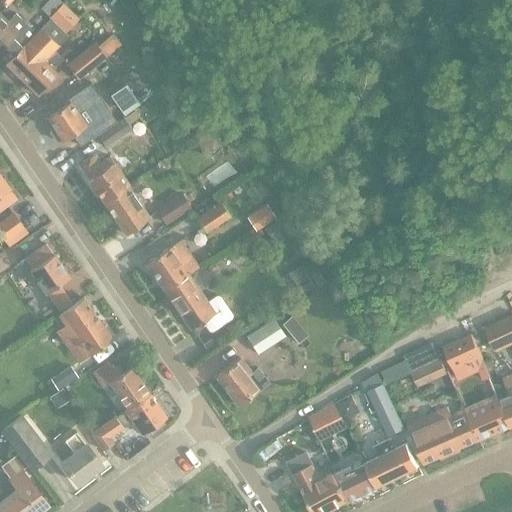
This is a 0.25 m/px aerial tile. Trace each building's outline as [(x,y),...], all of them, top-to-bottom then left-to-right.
[(0,55),(6,62),(35,31),(15,12),(7,20),(0,13),(0,55)] [(6,62),(5,62),(29,85),(38,94),(58,74),(43,60),(68,35),(50,18),(36,32),(35,31),(6,62)] [(67,64),(78,79),(106,56),(105,55),(120,44),(112,33),(97,45),(95,42),(67,64)] [(70,101),(46,117),(53,127),(50,128),(49,132),(55,140),(59,141),(61,139),(62,141),(73,134),(81,145),(116,121),(90,83),(68,98),(70,101)] [(125,83),(111,92),(125,112),(139,103),(132,94),(125,83)] [(123,117),(123,118),(98,136),(105,146),(131,128),(128,124),(140,117),(135,109),(123,117)] [(204,125),(194,134),(203,144),(213,134),(204,125)] [(78,164),(105,203),(126,189),(124,187),(126,186),(107,157),(98,163),(93,154),(78,164)] [(0,209),(16,198),(0,175),(0,209)] [(126,189),(105,203),(126,234),(149,217),(147,214),(140,205),(138,207),(126,189)] [(181,192),(156,209),(166,223),(190,206),(181,192)] [(196,218),(205,232),(229,215),(220,201),(196,218)] [(266,203),(252,213),(261,226),(275,216),(266,203)] [(0,220),(0,233),(5,241),(23,228),(12,213),(0,220)] [(263,228),(274,244),(283,239),(272,222),(263,228)] [(145,262),(164,290),(188,274),(199,267),(193,259),(179,239),(145,262)] [(31,269),(30,269),(46,293),(69,277),(54,254),(53,254),(46,244),(23,258),(31,269)] [(315,264),(306,269),(315,285),(325,280),(315,264)] [(188,274),(164,290),(191,329),(202,321),(208,331),(212,332),(232,318),(233,314),(220,296),(216,295),(207,301),(188,274)] [(309,275),(297,282),(303,291),(314,284),(309,275)] [(55,331),(78,362),(87,356),(112,339),(90,307),(85,300),(83,297),(58,314),(65,324),(55,331)] [(511,312),(483,325),(494,350),(511,341),(511,312)] [(282,323),(298,342),(306,335),(289,316),(282,323)] [(246,336),(257,353),(285,335),(273,318),(246,336)] [(445,344),(442,346),(452,368),(481,355),(479,350),(471,333),(445,344)] [(216,376),(239,406),(259,389),(269,381),(258,368),(252,372),(240,357),(217,375),(216,376)] [(445,372),(440,359),(431,363),(411,372),(405,359),(382,370),(388,383),(411,373),(416,385),(445,372)] [(109,381),(127,407),(148,392),(131,366),(120,373),(115,366),(113,367),(108,361),(92,372),(102,385),(109,381)] [(49,379),(55,390),(76,376),(69,365),(49,379)] [(379,372),(363,381),(367,390),(389,435),(403,428),(382,383),(384,382),(379,372)] [(509,394),(499,397),(511,424),(511,373),(502,377),(509,394)] [(49,396),(57,407),(70,398),(62,387),(49,396)] [(148,392),(127,407),(124,408),(125,409),(91,432),(103,450),(113,443),(109,436),(132,420),(141,433),(165,417),(148,392)] [(352,396),(339,402),(346,416),(355,412),(357,405),(352,396)] [(479,401),(461,409),(475,440),(510,425),(511,424),(499,397),(498,397),(481,405),(479,401)] [(308,417),(319,440),(347,426),(336,403),(308,417)] [(475,440),(461,409),(450,414),(446,405),(406,424),(423,463),(440,455),(441,458),(460,449),(459,447),(475,440)] [(20,415),(0,430),(17,453),(27,466),(30,470),(50,454),(20,415)] [(73,452),(61,461),(77,482),(101,464),(76,431),(64,440),(73,452)] [(381,454),(368,461),(379,484),(418,466),(406,442),(398,446),(393,436),(376,445),(381,454)] [(343,489),(335,473),(334,472),(320,479),(307,452),(289,461),(294,472),(297,477),(313,511),(322,511),(348,499),(343,489)] [(17,453),(1,465),(10,478),(21,470),(27,466),(17,453)] [(351,465),(335,473),(343,489),(348,499),(379,484),(368,461),(352,468),(351,465)] [(0,501),(0,507),(3,511),(37,511),(47,505),(21,470),(10,478),(18,488),(0,501)]
